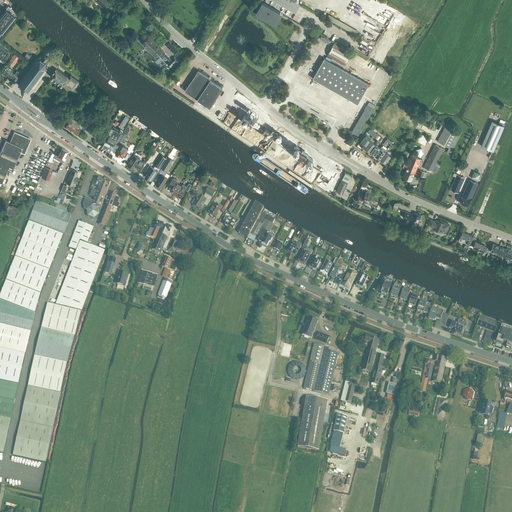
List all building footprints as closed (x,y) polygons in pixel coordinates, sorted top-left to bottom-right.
[(268,18),(273,21),(276,23),(276,22),(278,19),(281,14),(275,10),(273,9),(274,7),(272,5),(270,8),(269,8),(269,7),(264,5),(264,4),(263,5),(259,12),(259,13),(264,16),(265,16),(268,18)] [(15,18),(18,13),(9,6),(0,17),(0,58),(4,62),(10,54),(9,53),(12,49),(0,40),(0,39),(4,34),(2,33),(3,31),(4,32),(15,18)] [(223,24),(218,21),(211,32),(216,36),(223,24)] [(149,36),(141,44),(145,49),(146,48),(156,57),(159,55),(160,56),(162,54),(161,53),(163,51),(163,50),(149,36)] [(327,56),(344,66),(352,53),(334,42),(327,56)] [(163,51),(161,53),(162,54),(165,57),(169,61),(167,63),(169,65),(170,65),(171,67),(178,61),(176,59),(175,58),(174,57),(171,59),(163,51)] [(9,62),(14,66),(21,57),(16,53),(9,62)] [(23,86),(22,87),(24,89),(25,87),(29,90),(44,70),(51,75),(62,84),(63,84),(64,84),(65,83),(73,89),(79,81),(71,75),(70,77),(57,67),(59,65),(45,54),(43,56),(42,56),(36,59),(36,60),(36,61),(35,61),(34,61),(29,67),(30,68),(30,69),(19,83),(23,86)] [(313,78),(358,104),(369,84),(324,58),(313,78)] [(8,65),(2,73),(5,76),(4,77),(8,80),(14,73),(12,71),(13,69),(8,65)] [(14,73),(8,80),(14,85),(19,77),(22,74),(20,72),(18,70),(15,74),(14,73)] [(208,78),(209,77),(198,70),(185,90),(210,107),(223,87),(208,78)] [(362,113),(351,132),(358,136),(369,117),(374,109),(374,108),(367,105),(365,108),(364,111),(362,113)] [(247,124),(250,118),(245,115),(241,120),(246,124),(247,124)] [(68,128),(77,135),(80,130),(78,128),(81,124),(69,116),(64,124),(68,128)] [(119,126),(122,128),(129,118),(126,116),(119,126)] [(503,125),(492,121),(481,146),(493,151),(504,126),(503,125)] [(452,149),(461,132),(446,124),(437,141),(449,148),(447,152),(453,155),(455,150),(452,149)] [(102,146),(111,151),(122,132),(112,126),(109,132),(110,133),(102,146)] [(0,152),(0,181),(2,183),(9,166),(13,168),(20,152),(25,154),(31,139),(14,131),(10,142),(6,140),(0,152)] [(127,134),(123,132),(118,140),(122,142),(127,134)] [(420,133),(417,141),(425,144),(428,137),(420,133)] [(365,136),(359,144),(364,148),(370,140),(365,136)] [(370,140),(364,148),(369,151),(375,144),(370,140)] [(116,144),(112,150),(116,152),(116,153),(116,155),(118,156),(120,156),(123,157),(127,150),(128,148),(122,144),(120,147),(116,144)] [(375,144),(369,151),(375,155),(380,148),(375,144)] [(436,165),(443,149),(435,145),(424,167),(433,171),(434,169),(437,171),(439,167),(436,165)] [(380,148),(375,155),(380,159),(385,151),(387,150),(381,146),(380,148)] [(55,155),(54,158),(57,159),(63,162),(69,151),(62,148),(58,156),(55,155)] [(385,151),(380,159),(385,163),(391,155),(385,151)] [(303,161),(309,165),(313,159),(301,152),(300,153),(297,157),(303,161)] [(140,159),(134,154),(127,164),(134,169),(135,166),(140,169),(144,162),(140,159)] [(155,166),(153,167),(158,170),(167,158),(161,154),(154,165),(155,166)] [(162,173),(155,183),(162,187),(168,178),(168,177),(169,175),(165,172),(166,171),(174,159),(173,159),(175,157),(170,154),(161,167),(164,169),(162,173)] [(403,177),(411,181),(420,159),(412,155),(408,165),(404,164),(403,168),(406,169),(403,177)] [(149,170),(145,176),(151,180),(158,170),(153,167),(150,165),(147,169),(149,170)] [(42,177),(49,180),(52,170),(45,168),(42,177)] [(72,170),(67,183),(72,185),(74,182),(76,183),(78,179),(75,178),(78,172),(72,170)] [(351,176),(345,173),(341,179),(347,182),(351,176)] [(450,189),(458,193),(464,177),(457,174),(450,189)] [(92,192),(90,196),(95,198),(93,201),(92,204),(98,206),(101,208),(110,182),(99,178),(97,182),(100,183),(97,191),(96,193),(92,192)] [(173,178),(168,184),(172,187),(170,190),(174,193),(173,194),(178,196),(178,195),(180,197),(186,189),(188,191),(189,190),(191,185),(191,184),(189,183),(187,186),(183,184),(182,186),(176,182),(177,181),(173,178)] [(472,197),(471,197),(477,183),(469,179),(463,194),(459,202),(468,206),(472,197)] [(342,194),(347,183),(341,180),(336,191),(342,194)] [(205,194),(203,198),(199,196),(196,201),(196,200),(195,200),(192,204),(194,205),(193,206),(196,208),(200,210),(203,205),(206,207),(212,198),(215,193),(209,189),(205,194)] [(56,202),(54,201),(54,203),(59,205),(59,204),(62,205),(67,193),(61,191),(56,202)] [(229,199),(228,201),(231,202),(231,203),(237,193),(234,191),(232,192),(229,197),(230,198),(229,199)] [(356,201),(359,203),(361,199),(362,200),(367,203),(368,201),(372,203),(375,196),(366,191),(363,198),(359,196),(356,201)] [(119,199),(115,197),(116,194),(111,192),(98,225),(104,227),(112,206),(118,208),(119,204),(117,203),(119,199)] [(85,201),(83,205),(84,209),(87,210),(92,206),(97,208),(98,206),(92,204),(93,201),(90,200),(85,201)] [(29,220),(64,234),(70,218),(71,215),(66,213),(37,201),(29,220)] [(226,211),(230,213),(236,204),(232,201),(226,211)] [(212,211),(209,215),(210,216),(212,217),(213,217),(216,219),(220,212),(223,214),(229,204),(226,202),(222,208),(216,204),(214,208),(213,208),(212,209),(211,210),(212,211)] [(255,204),(239,234),(239,233),(248,238),(247,239),(250,235),(263,211),(262,210),(263,209),(264,209),(263,208),(255,204)] [(4,213),(9,215),(10,214),(15,216),(19,208),(13,206),(12,207),(7,205),(4,213)] [(263,211),(250,235),(256,238),(257,236),(260,237),(260,236),(261,237),(261,238),(264,240),(266,235),(267,233),(268,234),(273,225),(272,225),(275,220),(263,214),(265,210),(265,209),(264,209),(263,209),(262,210),(263,211)] [(403,217),(411,220),(410,222),(417,225),(421,215),(414,213),(413,215),(411,214),(406,212),(403,217)] [(226,214),(222,221),(226,223),(224,225),(233,230),(237,223),(237,224),(238,224),(240,220),(231,215),(230,216),(226,214)] [(434,227),(433,228),(441,232),(442,230),(446,232),(450,225),(445,223),(445,224),(437,220),(436,222),(431,219),(428,225),(434,227)] [(22,238),(57,252),(63,235),(29,221),(22,238)] [(79,221),(69,248),(76,251),(73,259),(56,305),(81,311),(104,250),(87,244),(80,241),(87,243),(93,227),(79,221)] [(147,233),(146,235),(155,239),(157,235),(159,235),(156,241),(152,250),(161,254),(170,233),(169,233),(172,228),(164,225),(158,222),(156,227),(155,226),(154,230),(152,229),(150,229),(148,233),(147,233)] [(467,243),(466,245),(468,247),(473,236),(471,235),(463,232),(461,236),(459,240),(467,243)] [(261,238),(259,242),(262,243),(261,244),(267,247),(269,242),(270,243),(272,238),(266,235),(264,240),(261,238)] [(117,236),(115,242),(123,245),(125,239),(117,236)] [(15,256),(47,268),(50,269),(57,252),(22,239),(15,256)] [(168,251),(174,254),(179,242),(173,239),(168,251)] [(277,242),(273,249),(279,252),(280,250),(279,249),(282,245),(277,242)] [(292,245),(288,252),(296,256),(301,245),(297,243),(295,246),(292,245)] [(491,251),(497,253),(500,246),(494,243),(491,251)] [(137,245),(133,254),(139,256),(143,253),(145,247),(137,245)] [(497,253),(503,256),(506,249),(500,246),(497,253)] [(511,251),(509,250),(510,249),(507,248),(507,249),(506,249),(503,256),(507,258),(505,261),(509,263),(510,259),(511,255),(511,251)] [(304,250),(298,262),(302,264),(304,265),(305,265),(311,253),(304,250)] [(6,279),(41,293),(49,270),(44,268),(15,257),(10,268),(6,279)] [(314,257),(309,267),(315,271),(316,268),(319,270),(322,264),(319,263),(320,261),(319,260),(319,259),(319,258),(319,257),(318,257),(317,257),(316,257),(315,258),(314,257)] [(177,263),(176,262),(166,258),(162,267),(165,268),(162,276),(169,279),(170,276),(168,275),(170,271),(172,272),(172,271),(174,271),(177,263)] [(335,266),(329,278),(334,280),(339,270),(344,273),(347,266),(348,263),(344,261),(343,263),(341,262),(341,261),(340,261),(339,261),(338,260),(335,266)] [(108,262),(105,273),(111,275),(114,264),(108,262)] [(332,266),(325,262),(320,272),(320,273),(323,274),(322,274),(324,275),(327,276),(332,266)] [(142,271),(138,283),(139,283),(144,285),(144,287),(143,289),(147,290),(148,286),(152,287),(153,287),(154,288),(157,275),(142,271)] [(343,285),(349,288),(354,279),(354,278),(356,275),(349,271),(344,281),(345,281),(343,285)] [(119,277),(117,285),(118,285),(124,287),(125,287),(128,275),(120,273),(119,273),(118,277),(119,277)] [(361,274),(355,286),(362,289),(362,288),(364,289),(366,286),(364,285),(368,278),(365,276),(364,275),(363,275),(361,274)] [(337,278),(334,284),(338,286),(339,286),(343,278),(342,278),(340,276),(338,279),(337,278)] [(164,278),(158,295),(165,298),(166,298),(172,281),(164,278)] [(0,294),(0,298),(35,313),(40,294),(5,280),(0,294)] [(385,283),(381,294),(385,295),(386,296),(387,296),(388,294),(390,295),(390,296),(393,289),(394,287),(391,286),(390,285),(387,283),(386,284),(385,283)] [(393,289),(390,296),(397,298),(400,299),(402,292),(400,291),(401,288),(400,287),(397,285),(396,286),(395,285),(393,289)] [(402,292),(400,299),(406,302),(409,303),(412,296),(409,295),(410,292),(409,291),(406,289),(405,290),(404,289),(403,293),(402,292)] [(409,303),(408,305),(415,308),(418,309),(420,302),(418,301),(419,297),(418,297),(414,295),(414,296),(412,295),(412,296),(409,303)] [(0,323),(31,331),(35,314),(0,300),(0,323)] [(418,309),(417,311),(421,313),(422,313),(423,314),(423,313),(426,315),(429,308),(430,304),(426,303),(423,301),(422,301),(421,301),(420,302),(418,309)] [(41,327),(75,336),(81,312),(47,303),(41,327)] [(429,308),(426,315),(429,316),(428,319),(435,321),(435,319),(439,321),(440,321),(443,314),(443,313),(443,312),(444,310),(439,308),(438,310),(434,308),(434,309),(432,308),(432,309),(429,308)] [(480,316),(476,327),(494,334),(498,323),(480,316)] [(302,335),(311,339),(318,321),(309,317),(302,335)] [(457,323),(455,330),(453,334),(462,337),(466,324),(463,323),(463,322),(462,321),(462,322),(458,320),(457,323)] [(448,328),(455,330),(457,323),(451,321),(448,328)] [(0,348),(25,354),(31,332),(0,324),(0,348)] [(493,342),(503,345),(503,343),(507,344),(506,348),(511,350),(511,332),(510,335),(507,333),(508,329),(501,327),(498,337),(495,336),(493,342)] [(34,355),(67,363),(75,337),(41,328),(34,355)] [(315,340),(326,345),(329,337),(318,333),(315,340)] [(368,343),(361,371),(370,373),(378,341),(366,338),(365,342),(368,343)] [(284,343),(281,356),(289,357),(292,345),(284,343)] [(329,349),(314,345),(303,389),(328,395),(338,353),(328,351),(329,349)] [(0,379),(19,384),(25,354),(0,348),(0,379)] [(378,354),(375,369),(380,371),(381,368),(385,369),(386,364),(382,363),(384,356),(378,354)] [(28,386),(60,393),(67,363),(34,356),(28,386)] [(434,367),(431,382),(440,384),(446,358),(435,356),(434,362),(433,367),(434,367)] [(422,378),(420,392),(425,393),(427,380),(430,380),(433,367),(434,362),(433,361),(426,360),(425,365),(424,369),(424,372),(426,373),(425,379),(422,378)] [(371,384),(369,391),(374,392),(375,390),(379,391),(379,392),(379,393),(378,393),(382,394),(386,377),(380,376),(382,371),(381,371),(380,371),(375,369),(372,380),(371,384)] [(393,378),(392,384),(396,385),(399,386),(400,379),(399,379),(393,378)] [(0,416),(11,419),(19,384),(0,380),(0,416)] [(341,401),(346,402),(351,403),(352,399),(354,389),(359,390),(360,386),(346,382),(341,401)] [(389,383),(386,394),(394,396),(396,385),(392,384),(389,383)] [(20,421),(53,428),(61,394),(28,386),(20,421)] [(464,391),(463,396),(467,400),(472,398),(473,393),(469,389),(464,391)] [(511,393),(507,392),(506,392),(505,392),(504,391),(501,400),(504,401),(504,400),(510,402),(508,410),(507,410),(505,413),(511,414),(511,393)] [(387,396),(385,406),(386,406),(385,409),(389,410),(390,407),(391,407),(393,397),(387,396)] [(327,401),(306,397),(298,447),(318,451),(327,401)] [(436,417),(443,418),(447,401),(440,399),(436,417)] [(479,404),(478,409),(480,409),(479,412),(488,414),(491,403),(484,402),(483,405),(479,404)] [(410,410),(408,416),(418,418),(420,412),(410,410)] [(0,452),(3,453),(7,436),(11,419),(0,416),(0,452)] [(334,432),(343,434),(347,418),(337,416),(334,432)] [(12,455),(45,462),(52,428),(20,421),(12,455)]
